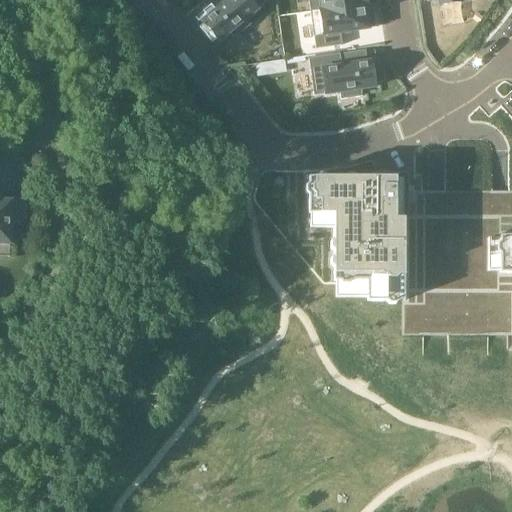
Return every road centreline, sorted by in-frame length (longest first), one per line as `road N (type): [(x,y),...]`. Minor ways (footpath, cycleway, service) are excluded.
road 1 (residential): [(436,106),(371,142),(314,155),(268,146),(150,0)]
road 2 (residential): [(0,25),(54,128),(65,172),(48,271),(0,362)]
